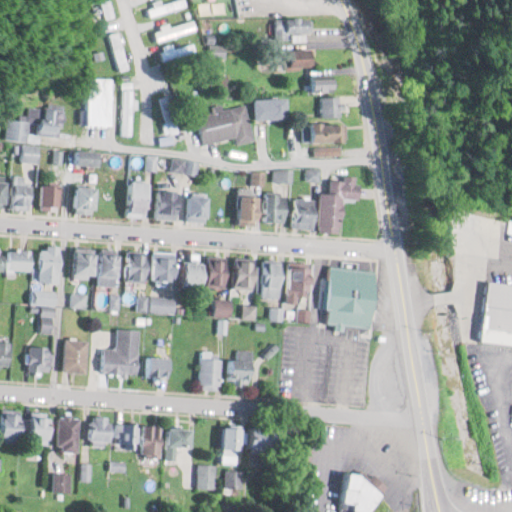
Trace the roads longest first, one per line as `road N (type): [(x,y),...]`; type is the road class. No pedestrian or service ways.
road 1 (tertiary): [(345,0),(364,46),(433,511)]
road 2 (residential): [(421,416),(0,386)]
road 3 (residential): [(0,222),(395,250)]
road 4 (residential): [(32,140),(261,163),(380,158)]
